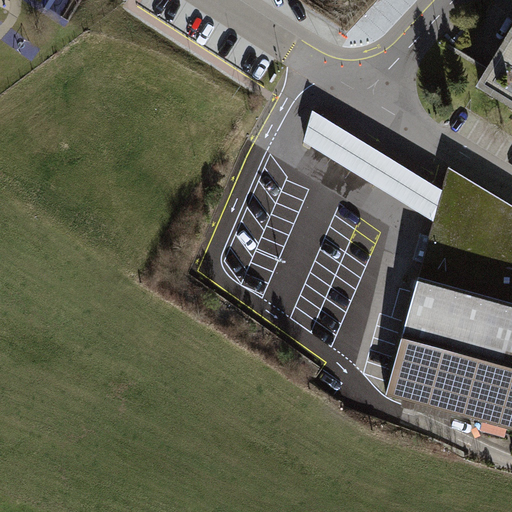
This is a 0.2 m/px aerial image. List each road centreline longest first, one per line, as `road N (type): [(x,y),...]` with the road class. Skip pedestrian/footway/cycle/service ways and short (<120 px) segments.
road 1 (unclassified): [(377,99),(200,0)]
road 2 (unclassified): [(377,99),(511,182)]
road 3 (unclassified): [(459,0),(377,99)]
